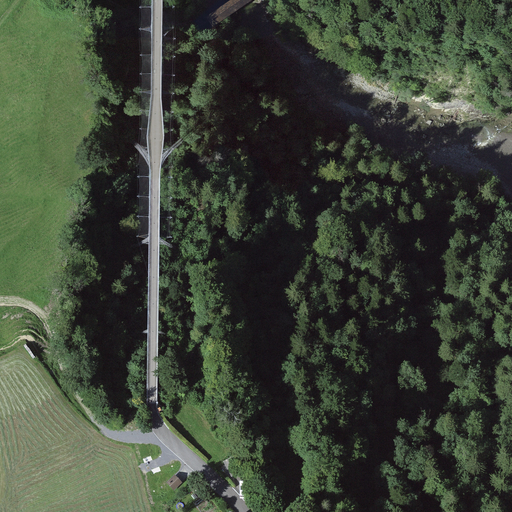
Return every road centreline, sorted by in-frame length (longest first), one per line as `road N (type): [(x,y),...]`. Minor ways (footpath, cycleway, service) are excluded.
road 1 (residential): [(157,0),(154,418),(243,511)]
road 2 (track): [(162,432),(145,439),(103,427),(80,397),(40,310),(0,300)]
road 3 (track): [(108,0),(136,16),(199,29),(244,0)]
